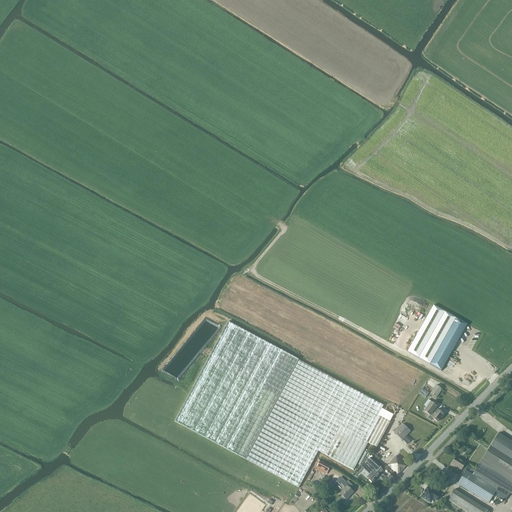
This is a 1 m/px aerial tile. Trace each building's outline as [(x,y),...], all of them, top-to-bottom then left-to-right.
[(434,305),(407,352),(430,364),(441,371),(467,324),(456,318),(434,305)] [(228,322),(174,422),(245,460),(299,488),(319,451),(353,469),(354,470),(368,443),(377,448),(390,423),(389,422),(393,415),(382,409),(383,406),(299,361),(299,360),(228,322)] [(431,393),(434,396),(437,398),(442,389),(436,385),(431,393)] [(425,399),(429,393),(422,389),(419,394),(425,399)] [(424,405),(427,407),(424,411),(430,416),(428,418),(431,421),(433,418),(437,422),(443,414),(437,409),(434,413),(433,415),(432,413),(437,406),(428,400),(424,405)] [(394,433),(398,437),(402,440),(403,439),(408,444),(411,440),(407,436),(411,431),(403,424),(394,433)] [(464,473),(457,484),(488,503),(493,496),(493,495),(504,502),(511,489),(511,442),(498,434),(473,475),(466,470),(465,471),(464,473)] [(361,465),(367,453),(365,452),(358,464),(361,465)] [(391,463),(388,465),(398,475),(407,466),(397,456),(390,462),(391,463)] [(454,461),(451,464),(461,471),(462,469),(465,471),(466,470),(468,466),(465,464),(466,463),(456,457),(454,461)] [(366,458),(361,466),(370,474),(367,477),(372,482),(383,470),(371,459),(370,458),(368,460),(366,458)] [(318,460),(314,468),(326,475),(330,467),(320,461),(319,461),(318,460)] [(345,487),(339,494),(346,500),(354,492),(349,488),(352,486),(348,481),(344,485),(345,487)] [(433,499),(436,501),(440,495),(427,487),(421,497),(431,503),(433,499)] [(466,511),(487,511),(488,511),(454,490),(448,500),(466,511)]
